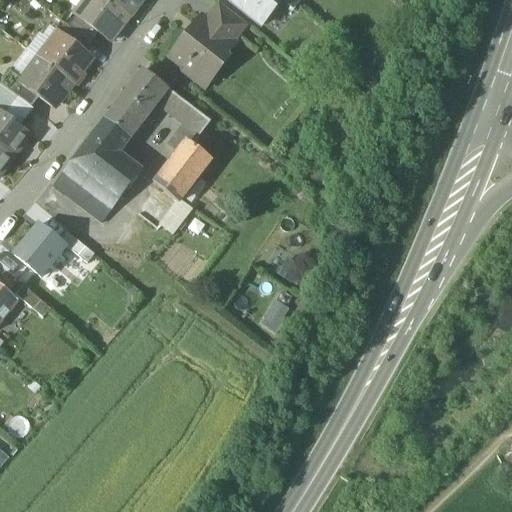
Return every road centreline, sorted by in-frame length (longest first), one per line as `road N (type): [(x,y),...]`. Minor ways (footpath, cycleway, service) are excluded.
road 1 (primary): [(291,511),(407,332),(447,242)]
road 2 (residential): [(0,225),(175,0)]
